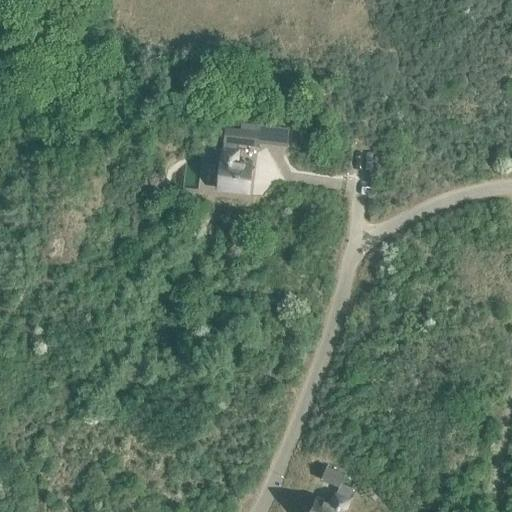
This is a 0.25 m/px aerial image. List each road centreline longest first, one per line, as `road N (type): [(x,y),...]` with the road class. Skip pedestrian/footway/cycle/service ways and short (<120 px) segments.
road 1 (unclassified): [(258,511),(329,346),(355,245)]
road 2 (unclassified): [(355,245),(434,203),(511,191)]
